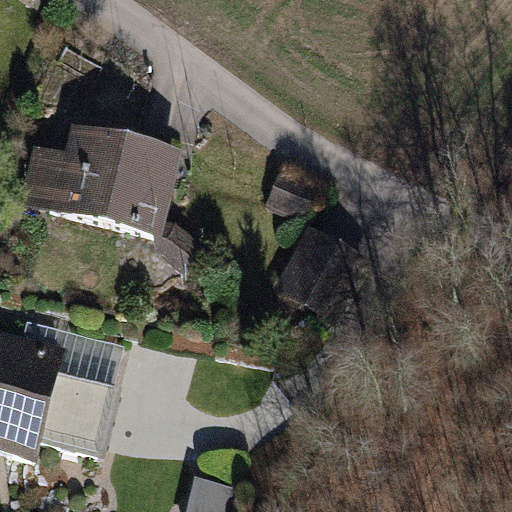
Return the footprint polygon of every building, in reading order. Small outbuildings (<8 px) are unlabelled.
[(170,253),(190,167),(84,143),(80,161),(45,153),(29,221),(170,253)] [(315,200),(285,189),(275,216),(306,227),(315,200)] [(372,271),(314,242),(282,306),(340,335),(372,271)] [(69,363),(0,346),(0,479),(36,488),(43,458),(103,473),(118,411),(61,398),(69,363)] [(237,511),(240,501),(200,494),(196,511),(237,511)]
